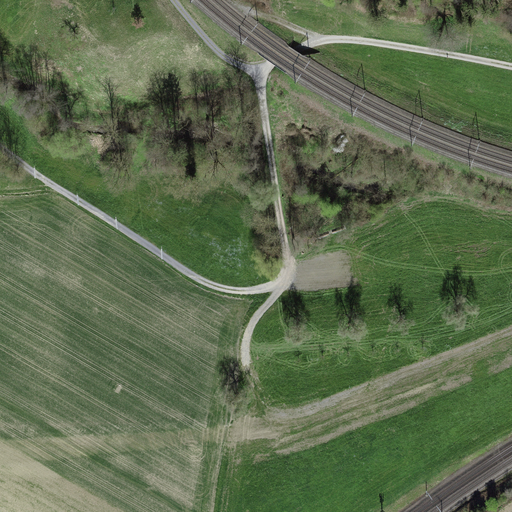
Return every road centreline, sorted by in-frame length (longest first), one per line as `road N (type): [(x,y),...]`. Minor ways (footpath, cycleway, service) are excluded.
road 1 (track): [(263,72),(286,268),(258,290),(200,280),(0,146)]
road 2 (track): [(263,72),(304,46),(335,39),(511,66)]
